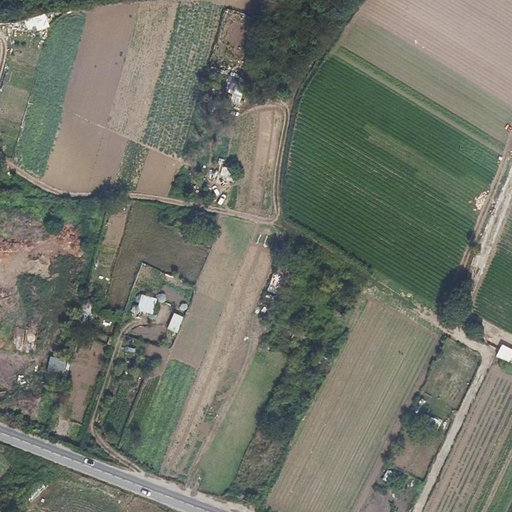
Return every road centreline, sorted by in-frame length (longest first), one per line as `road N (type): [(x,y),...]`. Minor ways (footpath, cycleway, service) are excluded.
road 1 (secondary): [(211,511),(0,433)]
road 2 (track): [(416,511),(489,352)]
